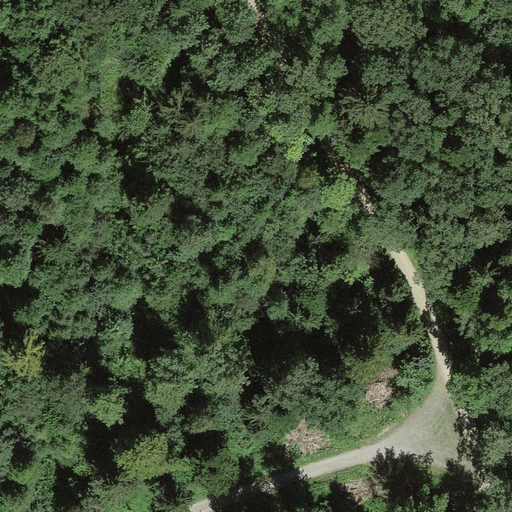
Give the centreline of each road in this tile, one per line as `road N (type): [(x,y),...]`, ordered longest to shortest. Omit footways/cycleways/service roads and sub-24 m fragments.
road 1 (track): [(250,0),(426,304),(508,511)]
road 2 (track): [(451,371),(423,415),(378,451),(196,511)]
road 3 (track): [(378,451),(447,469),(505,504)]
